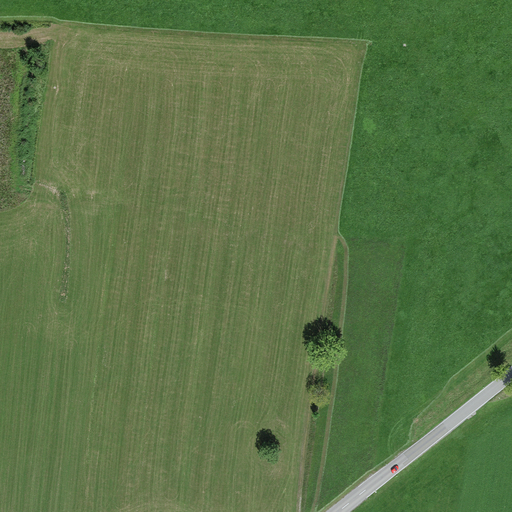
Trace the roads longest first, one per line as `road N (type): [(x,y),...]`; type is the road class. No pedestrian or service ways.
road 1 (track): [(368,42),(322,313),(299,511)]
road 2 (tertiary): [(511,374),(338,511)]
